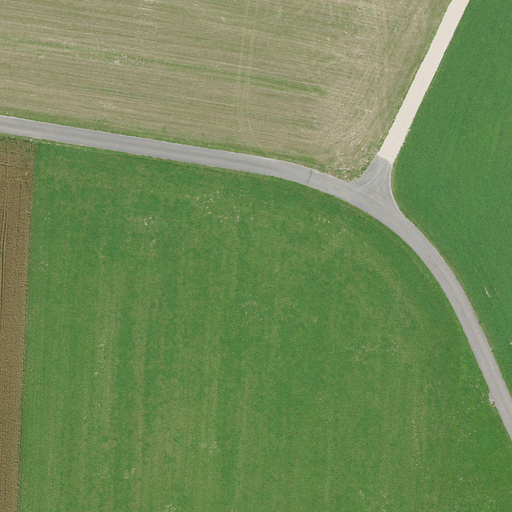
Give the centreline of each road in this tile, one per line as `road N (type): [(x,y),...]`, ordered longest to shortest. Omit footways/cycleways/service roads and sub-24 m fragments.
road 1 (track): [(0,127),(281,170),(370,197)]
road 2 (track): [(511,423),(437,266),(370,197)]
road 3 (track): [(370,197),(460,0)]
